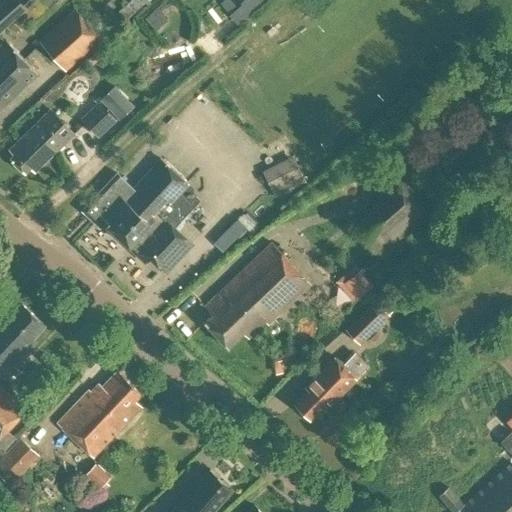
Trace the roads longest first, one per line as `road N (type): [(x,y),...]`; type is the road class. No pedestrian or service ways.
road 1 (tertiary): [(337,511),(115,309),(0,216)]
road 2 (track): [(22,236),(283,0)]
